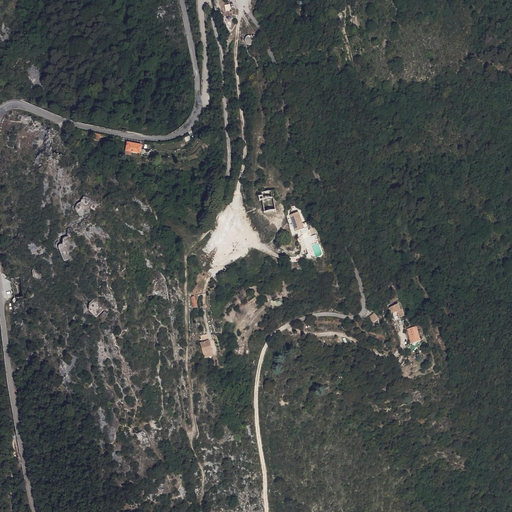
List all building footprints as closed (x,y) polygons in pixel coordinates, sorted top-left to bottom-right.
[(237,52),(237,53),(246,52),(245,45),(238,46),(237,52)] [(50,147),(51,128),(43,128),(43,136),(40,136),(40,144),(44,144),(44,147),(50,147)] [(127,142),(125,149),(131,151),(141,153),(142,145),(127,142)] [(77,202),(88,205),(91,198),(96,199),(98,193),(81,188),(77,202)] [(275,197),(274,193),(259,195),(260,198),(256,198),(256,203),(260,202),(260,205),(262,210),(263,215),(274,213),(274,212),(281,211),(281,207),(279,197),(275,197)] [(293,223),(296,231),(304,228),(303,224),(298,212),(290,215),(293,223)] [(71,228),(55,231),(53,243),(56,249),(65,261),(71,258),(80,240),(71,228)] [(43,263),(31,264),(32,275),(42,277),(43,263)] [(280,298),(271,301),(273,307),(282,303),(280,298)] [(88,308),(96,310),(98,303),(90,301),(88,308)] [(396,315),(399,314),(400,317),(401,320),(407,319),(406,313),(404,314),(404,308),(395,309),(396,315)] [(374,313),(368,317),(373,323),(378,319),(374,313)] [(200,342),(203,357),(212,356),(209,341),(205,341),(202,342),(200,342)]
